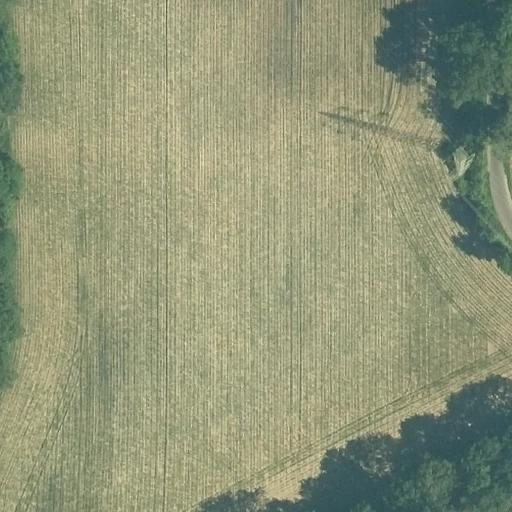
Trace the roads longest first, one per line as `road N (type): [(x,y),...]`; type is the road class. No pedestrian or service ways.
road 1 (unclassified): [(511,227),(493,146),(495,0)]
road 2 (unclassified): [(511,449),(388,511)]
